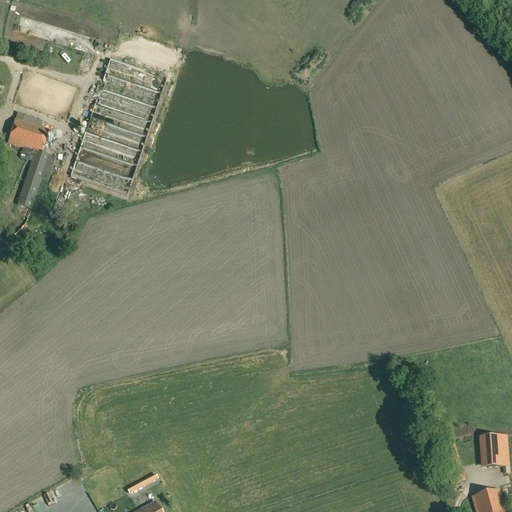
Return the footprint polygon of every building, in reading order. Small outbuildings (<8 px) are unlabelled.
[(127,196),(177,51),(120,31),(70,177),(127,196)] [(49,130),(16,119),(8,143),(23,147),(42,153),(49,130)] [(23,147),(20,159),(30,162),(33,151),(23,147)] [(49,156),(33,151),(30,162),(18,205),(32,210),(42,179),(49,157),(49,156)] [(56,159),(49,157),(42,179),(49,182),(56,159)] [(511,439),(511,435),(482,437),(484,469),(508,467),(508,476),(511,475),(511,439)] [(463,473),(448,478),(451,486),(466,481),(463,473)] [(158,480),(156,475),(131,489),(134,493),(158,480)] [(473,499),(476,511),(503,511),(498,492),(473,499)] [(160,511),(155,503),(138,511),(160,511)]
